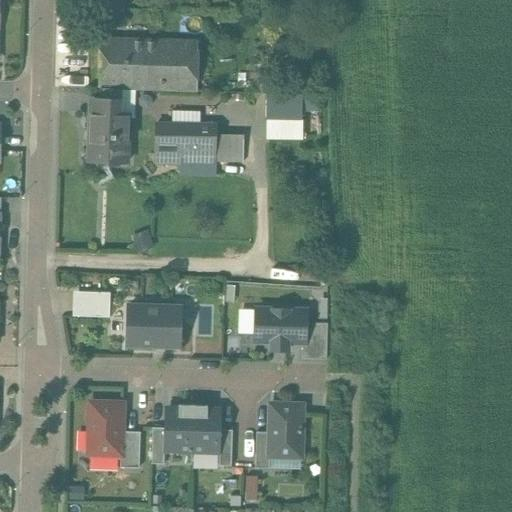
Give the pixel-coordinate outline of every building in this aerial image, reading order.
[(123,0),(99,0),(100,9),(123,9),(123,0)] [(123,9),(100,9),(99,26),(123,26),(123,9)] [(197,41),(99,39),(99,88),(100,88),(121,89),(197,91),(197,41)] [(269,72),(254,73),(254,92),(270,92),(269,72)] [(100,88),(100,114),(90,114),(89,161),(127,162),(129,115),(120,115),(121,89),(100,88)] [(308,138),(308,109),(320,109),(320,93),(269,92),(268,137),(308,138)] [(215,126),(157,124),(156,159),(214,161),(215,135),(215,126)] [(244,136),(215,135),(214,161),(243,163),(244,136)] [(76,290),(75,314),(112,315),(112,290),(76,290)] [(173,307),(128,305),(127,346),(154,346),(155,344),(162,344),(162,347),(171,347),(172,335),(180,335),(180,319),(172,319),(173,307)] [(306,310),(256,309),(255,341),(272,342),(272,350),(287,350),(288,342),(303,343),(305,343),(305,322),(306,310)] [(327,323),(305,322),(305,343),(303,343),(302,358),(326,359),(327,323)] [(123,403),(90,402),(88,454),(120,455),(122,455),(122,431),(123,403)] [(303,405),(270,404),(269,432),(269,456),(270,456),(301,457),(303,405)] [(193,405),(179,405),(179,411),(165,410),(165,428),(164,452),(192,453),(193,405)] [(207,406),(193,405),(192,453),(219,453),(220,454),(220,429),(221,412),(207,412),(207,406)] [(165,428),(152,427),(151,463),(164,464),(164,452),(165,428)] [(232,430),(220,429),(220,454),(219,453),(219,466),(231,466),(232,430)] [(140,432),(122,431),(122,455),(120,455),(120,467),(139,468),(140,432)] [(269,432),(256,432),(255,468),(269,468),(270,456),(269,456),(269,432)]
